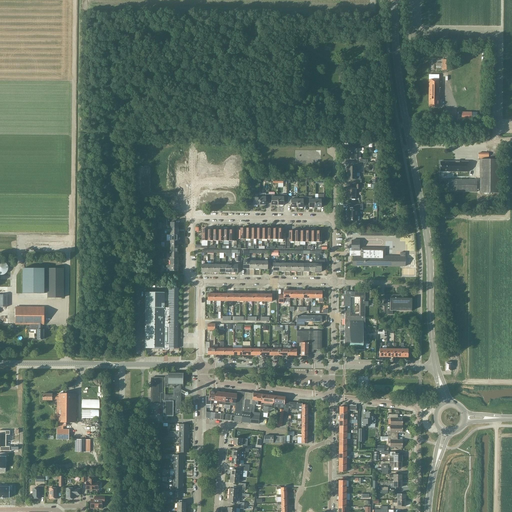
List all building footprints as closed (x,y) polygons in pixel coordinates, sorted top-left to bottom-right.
[(438,108),(439,80),(429,80),(428,108),(438,108)] [(471,112),(461,112),(461,120),(471,120),(471,112)] [(194,156),(194,172),(203,172),(203,156),(194,156)] [(203,156),(203,172),(212,172),(212,156),(203,156)] [(212,156),(212,172),(221,172),(221,156),(212,156)] [(230,156),(221,156),(221,172),(230,172),(230,156)] [(230,156),(230,172),(240,172),(240,156),(230,156)] [(480,160),(480,192),(484,192),(484,194),(489,194),(489,192),(499,192),(499,160),(480,160)] [(440,161),(440,171),(468,172),(468,162),(440,161)] [(347,167),(347,173),(356,173),(356,170),(359,170),(359,164),(352,163),(352,167),(347,167)] [(152,179),(152,187),(155,187),(155,189),(154,189),(154,190),(162,190),(162,187),(168,187),(168,190),(175,190),(175,187),(177,187),(177,179),(173,179),(173,175),(175,175),(175,166),(168,166),(168,164),(155,164),(155,172),(156,172),(157,179),(152,179)] [(347,173),(347,179),(353,179),(353,182),(361,183),(361,179),(359,179),(359,176),(356,176),(356,173),(347,173)] [(448,180),(448,192),(476,192),(476,180),(448,180)] [(345,191),(345,195),(347,195),(347,199),(354,199),(356,199),(356,192),(356,189),(360,189),(360,185),(354,185),(354,187),(347,187),(347,191),(345,191)] [(250,194),(250,202),(253,202),(253,205),(259,205),(259,197),(259,193),(253,193),(253,194),(250,194)] [(259,197),(259,205),(265,205),(265,202),(268,202),(268,195),(265,195),(265,193),(259,193),(259,197)] [(268,195),(268,202),(271,202),(271,205),(277,205),(277,197),(274,197),(274,195),(268,195)] [(281,197),(277,197),(277,205),(283,205),(283,202),(286,202),(286,195),(281,195),(281,197)] [(288,197),(288,205),(291,205),(290,208),(297,208),(297,199),(294,199),(294,197),(288,197)] [(297,199),(297,208),(303,208),(303,205),(306,205),(306,197),(300,197),(300,199),(297,199)] [(306,197),(306,205),(308,205),(308,208),(315,208),(315,199),(312,199),(312,197),(306,197)] [(315,199),(315,208),(321,208),(321,205),(323,205),(324,197),(318,197),(318,199),(315,199)] [(346,208),(346,214),(348,214),(348,220),(356,221),(356,216),(357,216),(357,210),(362,210),(362,205),(350,204),(350,208),(346,208)] [(166,219),(166,225),(170,225),(170,229),(178,229),(178,223),(176,223),(176,219),(166,219)] [(349,251),(349,256),(352,256),(352,266),(400,266),(405,266),(405,253),(400,253),(400,256),(385,256),(385,252),(385,248),(380,248),(365,248),(360,248),(359,248),(359,241),(351,241),(351,248),(350,248),(350,251),(349,251)] [(231,250),(231,253),(236,253),(236,256),(236,262),(239,262),(239,250),(237,250),(231,250)] [(315,272),(315,273),(320,273),(320,272),(321,272),(321,264),(325,264),(325,260),(318,260),(318,254),(315,254),(315,264),(315,272)] [(22,269),(22,294),(47,294),(47,289),(44,289),(44,269),(22,269)] [(47,294),(47,298),(63,298),(64,269),(47,269),(47,289),(47,294)] [(0,289),(10,290),(10,277),(0,276),(0,289)] [(145,341),(144,348),(168,348),(178,348),(178,288),(168,288),(168,292),(168,296),(168,301),(168,307),(164,307),(164,292),(145,292),(145,311),(145,341)] [(278,295),(278,303),(283,303),(283,302),(290,302),(290,298),(290,291),(283,291),(283,295),(278,295)] [(344,298),(344,306),(345,306),(345,310),(351,310),(351,297),(360,297),(359,316),(360,316),(359,318),(365,318),(365,292),(361,292),(359,292),(354,291),(352,291),(345,291),(345,294),(344,294),(344,298)] [(384,309),(384,314),(393,315),(393,311),(412,311),(412,298),(407,298),(407,294),(406,294),(403,294),(396,294),(394,294),(384,294),(384,309)] [(15,307),(15,324),(29,324),(29,330),(35,330),(35,334),(37,334),(37,339),(43,339),(43,330),(42,330),(42,325),(44,325),(44,307),(15,307)] [(345,326),(344,350),(364,350),(365,341),(366,341),(366,333),(365,333),(365,320),(365,319),(365,318),(359,318),(360,316),(359,316),(351,316),(351,313),(345,313),(345,326)] [(296,325),(296,326),(304,326),(304,322),(312,322),(321,322),(321,316),(296,316),(296,325)] [(308,331),(296,331),(296,343),(299,343),(301,343),(301,349),(301,356),(308,356),(308,352),(308,351),(313,351),(313,350),(321,350),(321,331),(308,331)] [(205,342),(205,354),(207,354),(208,355),(215,355),(215,348),(209,348),(209,342),(205,342)] [(401,349),(400,357),(408,357),(408,355),(409,355),(410,354),(411,353),(411,350),(408,349),(408,350),(404,350),(404,347),(403,347),(403,343),(401,343),(401,349)] [(215,348),(215,355),(223,355),(224,348),(224,345),(219,345),(219,348),(217,348),(218,344),(215,344),(215,348)] [(260,349),(260,355),(269,355),(269,349),(266,349),(266,345),(260,345),(260,349)] [(269,349),(269,355),(278,356),(278,345),(274,345),(274,349),(269,349)] [(278,345),(278,356),(287,356),(287,345),(283,345),(283,349),(281,349),(281,345),(278,345)] [(287,345),(287,356),(296,356),(296,349),(291,349),(291,345),(287,345)] [(161,402),(163,402),(163,416),(173,416),(173,413),(180,413),(181,384),(183,384),(183,373),(168,373),(168,376),(165,376),(165,379),(162,378),(162,377),(152,377),(152,390),(151,390),(150,403),(161,403),(161,402)] [(206,396),(206,404),(210,404),(211,400),(214,400),(215,391),(209,391),(209,396),(206,396)] [(235,406),(233,421),(240,421),(249,423),(250,415),(250,413),(253,413),(254,411),(254,407),(251,407),(251,404),(253,393),(244,392),(237,391),(237,393),(235,403),(235,406)] [(253,393),(251,404),(261,405),(262,394),(253,393)] [(42,394),(42,400),(52,400),(52,399),(57,400),(57,422),(76,422),(76,394),(57,394),(57,395),(52,395),(52,394),(42,394)] [(261,405),(260,406),(264,407),(263,413),(271,414),(272,407),(273,395),(262,394),(261,405)] [(273,395),(272,407),(275,407),(274,410),(278,411),(277,418),(276,418),(275,426),(281,427),(282,419),(282,417),(283,417),(284,401),(285,397),(273,395)] [(284,401),(283,417),(287,417),(287,413),(288,413),(288,408),(289,409),(296,409),(296,403),(284,401)] [(298,403),(297,406),(302,407),(302,411),(301,412),(307,413),(307,405),(302,405),(302,403),(298,403)] [(339,407),(339,413),(347,413),(347,410),(355,410),(355,411),(356,411),(356,408),(356,407),(356,405),(356,406),(352,405),(346,405),(346,406),(347,406),(347,407),(339,407)] [(297,411),(297,414),(301,414),(301,419),(301,420),(307,420),(307,413),(301,412),(302,411),(297,411)] [(362,419),(362,426),(369,426),(369,424),(375,424),(375,416),(373,416),(373,412),(370,412),(366,412),(366,419),(362,419)] [(388,414),(388,419),(390,419),(390,425),(402,425),(402,419),(398,419),(398,414),(388,414)] [(250,415),(249,423),(258,424),(259,416),(250,415)] [(297,419),(297,421),(301,422),(301,427),(301,428),(307,428),(307,420),(301,420),(301,419),(297,419)] [(388,431),(388,436),(397,436),(398,431),(402,431),(402,425),(390,425),(390,431),(388,431)] [(301,427),(297,426),(297,429),(301,429),(301,434),(301,435),(307,435),(307,428),(301,428),(301,427)] [(56,429),(56,439),(69,439),(69,430),(56,429)] [(0,440),(6,440),(6,435),(10,435),(10,430),(0,430),(0,440)] [(301,434),(297,434),(297,437),(301,437),(301,443),(307,443),(307,435),(301,435),(301,434)] [(388,441),(388,443),(390,443),(390,447),(402,447),(402,441),(397,441),(397,436),(388,436),(388,441)] [(233,438),(233,445),(242,446),(242,448),(241,448),(248,449),(251,449),(252,446),(245,446),(245,443),(246,444),(247,439),(242,439),(233,438)] [(75,439),(75,452),(85,452),(86,440),(75,439)] [(0,440),(0,450),(10,450),(10,446),(6,446),(6,440),(0,440)] [(232,451),(232,457),(244,458),(245,452),(248,452),(248,449),(241,448),(239,451),(232,451)] [(389,458),(389,461),(393,461),(401,461),(401,455),(398,455),(398,452),(389,452),(389,455),(389,458)] [(86,482),(86,489),(97,490),(98,482),(94,482),(94,477),(88,477),(88,482),(86,482)] [(3,485),(3,498),(5,498),(9,498),(9,491),(12,491),(12,485),(9,485),(3,485)] [(31,498),(31,499),(40,499),(40,492),(43,492),(43,486),(37,486),(37,489),(33,489),(33,498),(31,498)] [(280,486),(276,487),(276,489),(281,490),(281,494),(281,495),(286,495),(286,488),(286,487),(281,487),(280,486)] [(48,495),(48,497),(49,498),(49,499),(57,499),(57,488),(49,488),(49,495),(48,495)] [(66,488),(66,499),(68,499),(69,499),(71,499),(74,499),(74,495),(80,495),(80,489),(74,489),(74,488),(66,488)] [(281,494),(277,494),(277,497),(281,497),(281,502),(281,503),(287,503),(286,495),(281,495),(281,494)] [(90,500),(90,508),(102,508),(102,503),(104,503),(104,496),(94,496),(94,500),(90,500)] [(281,502),(277,502),(277,504),(281,505),(281,509),(281,511),(287,511),(287,503),(281,503),(281,502)]
